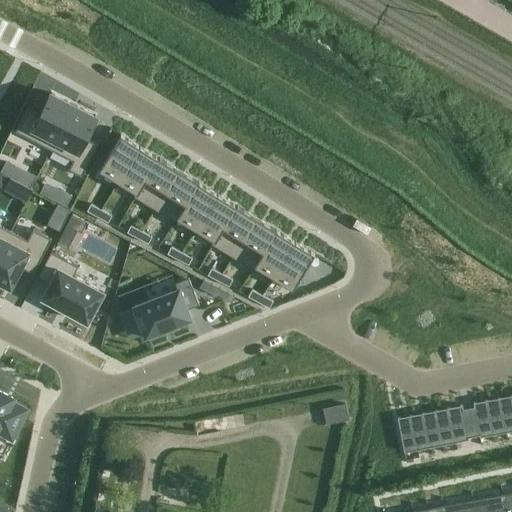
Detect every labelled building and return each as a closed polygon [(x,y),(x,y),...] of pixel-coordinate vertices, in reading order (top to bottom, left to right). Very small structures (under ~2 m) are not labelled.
[(26,108),(15,131),(50,149),(73,104),(50,92),(39,114),(26,108)] [(73,104),(50,149),(72,160),(68,169),(81,176),(98,144),(86,138),(97,116),(73,104)] [(120,134),(98,169),(117,181),(139,145),(120,134)] [(139,145),(117,181),(135,192),(157,157),(139,145)] [(135,192),(133,196),(154,209),(179,169),(158,157),(157,157),(135,192)] [(179,169),(154,209),(176,222),(178,218),(200,183),(199,183),(199,182),(179,169)] [(27,170),(21,182),(30,187),(36,175),(27,170)] [(3,189),(26,201),(32,189),(30,187),(21,182),(10,177),(3,189)] [(200,183),(178,218),(195,229),(217,194),(200,183)] [(217,194),(195,229),(213,240),(234,204),(217,194)] [(91,197),(87,204),(98,211),(102,204),(91,197)] [(102,204),(98,211),(110,218),(114,211),(102,204)] [(213,240),(211,243),(232,257),(256,217),(236,205),(235,205),(234,204),(213,240)] [(256,217),(232,257),(253,270),(255,266),(277,231),(276,230),(277,230),(256,217)] [(131,219),(127,226),(139,232),(143,225),(131,219)] [(0,225),(0,251),(11,231),(0,225)] [(143,225),(139,232),(150,239),(154,232),(143,225)] [(11,231),(0,251),(0,285),(6,289),(7,286),(10,287),(20,267),(33,273),(51,238),(32,228),(27,239),(11,231)] [(277,231),(255,266),(274,278),(296,242),(277,231)] [(171,240),(167,247),(179,254),(183,247),(171,240)] [(296,242),(274,278),(292,289),(314,254),(296,242)] [(183,247),(179,254),(191,261),(195,254),(183,247)] [(47,259),(34,284),(47,290),(40,304),(83,326),(98,295),(69,281),(74,272),(47,259)] [(211,267),(207,275),(218,280),(221,273),(211,267)] [(221,273),(218,280),(228,286),(232,279),(221,273)] [(177,288),(133,305),(145,335),(190,318),(187,309),(199,304),(188,277),(175,282),(177,288)] [(204,280),(199,289),(217,298),(218,296),(231,303),(235,296),(204,280)] [(251,289),(247,296),(258,302),(262,294),(251,289)] [(262,294),(258,302),(268,307),(272,300),(262,294)] [(0,431),(11,437),(26,409),(11,401),(12,399),(13,397),(11,396),(7,395),(2,392),(0,391),(0,431)] [(511,411),(509,395),(495,398),(502,432),(511,430),(511,411)] [(495,398),(481,401),(488,435),(502,432),(495,398)] [(473,406),(468,407),(474,438),(488,435),(481,401),(473,402),(473,406)] [(344,403),(323,408),(327,423),(347,419),(348,418),(347,415),(344,403)] [(462,404),(453,406),(460,441),(474,438),(468,407),(462,408),(462,404)] [(453,406),(439,409),(446,443),(460,441),(453,406)] [(439,409),(425,412),(432,446),(446,443),(439,409)] [(425,412),(411,414),(418,449),(432,446),(425,412)] [(411,414),(397,417),(404,452),(418,449),(411,414)] [(506,511),(511,511),(511,491),(503,493),(506,511)] [(506,511),(503,493),(473,499),(475,511),(506,511)] [(459,511),(475,511),(473,499),(458,501),(459,511)] [(459,511),(458,501),(428,508),(428,511),(459,511)]
